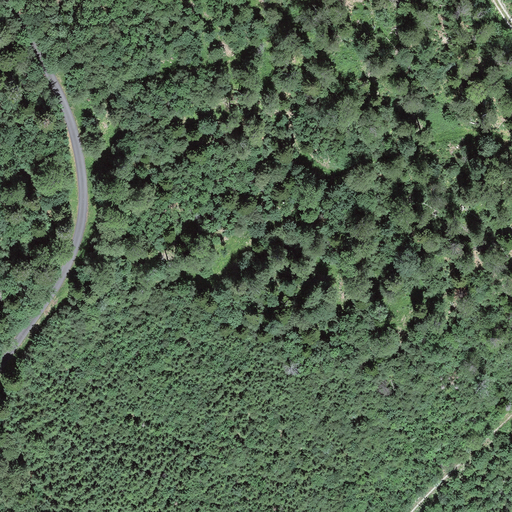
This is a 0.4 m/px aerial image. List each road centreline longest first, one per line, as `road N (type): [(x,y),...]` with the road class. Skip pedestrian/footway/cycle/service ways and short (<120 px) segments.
road 1 (unclassified): [(0,367),(60,280),(83,205),(65,106),(8,0)]
road 2 (track): [(511,412),(408,511)]
